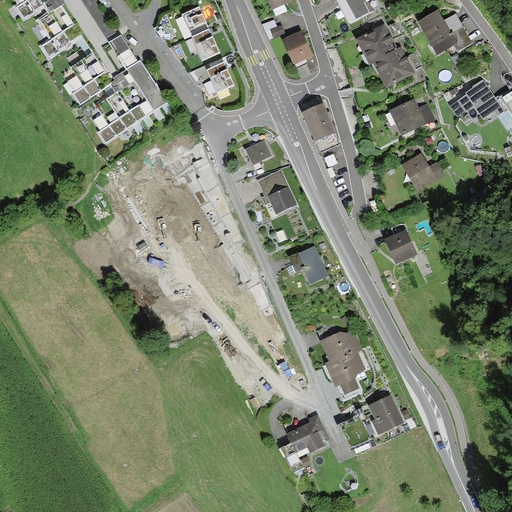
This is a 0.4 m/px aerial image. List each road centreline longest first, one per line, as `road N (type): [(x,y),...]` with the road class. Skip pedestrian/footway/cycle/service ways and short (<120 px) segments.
road 1 (secondary): [(280,104),(476,511)]
road 2 (residential): [(211,137),(344,454)]
road 3 (residential): [(211,137),(116,0)]
road 4 (residential): [(280,104),(327,79),(303,0)]
